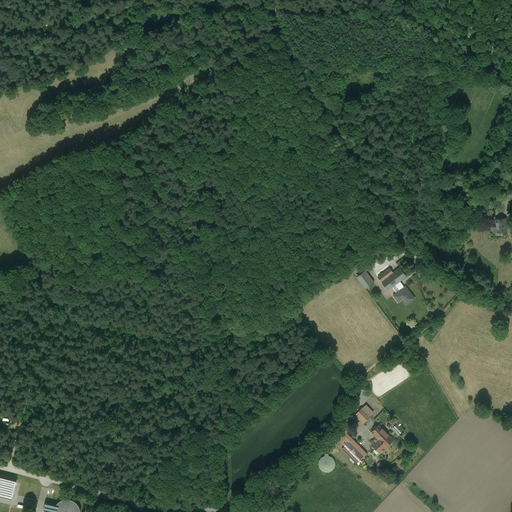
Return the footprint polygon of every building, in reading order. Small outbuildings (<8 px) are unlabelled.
[(489,208),(483,215),(486,218),(492,212),(489,208)] [(506,218),(495,219),(496,232),(507,232),(506,218)] [(393,272),(389,276),(395,285),(400,281),(406,276),(399,267),(393,272)] [(390,268),(378,277),(381,281),(389,276),(393,272),(390,268)] [(374,283),(365,271),(357,277),(366,289),(371,284),(374,283)] [(435,274),(422,280),(425,287),(439,280),(435,274)] [(395,285),(389,276),(381,281),(388,291),(395,285)] [(405,287),(400,281),(395,285),(400,291),(394,296),(395,295),(398,300),(401,298),(406,305),(414,298),(405,287)] [(371,416),(362,407),(357,413),(366,421),(371,416)] [(366,421),(357,413),(355,415),(364,423),(366,421)] [(393,427),(400,434),(404,430),(397,423),(393,427)] [(393,439),(379,425),(371,432),(378,440),(372,445),(379,453),(385,447),(393,439)] [(362,449),(343,429),(335,437),(345,446),(342,449),(357,464),(367,454),(362,448),(362,449)] [(319,471),(334,471),(334,456),(328,457),(328,454),(324,454),(324,458),(318,458),(319,471)] [(17,480),(0,475),(0,494),(12,498),(17,480)] [(56,505),(45,503),(43,511),(47,511),(80,511),(81,511),(80,509),(80,507),(79,506),(78,504),(77,503),(76,502),(75,501),(74,500),(72,500),(70,499),(68,499),(66,499),(64,499),(63,499),(62,500),(61,500),(59,501),(58,502),(57,503),(57,504),(56,505)]
